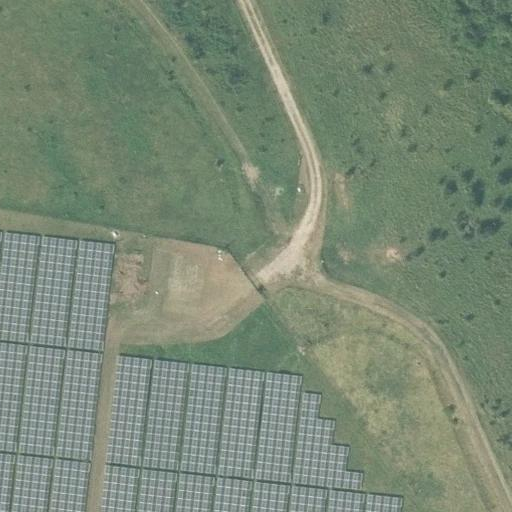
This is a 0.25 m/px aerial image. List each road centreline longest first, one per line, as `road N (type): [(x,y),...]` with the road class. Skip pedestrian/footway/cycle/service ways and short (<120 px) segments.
road 1 (track): [(503,511),(449,373),(401,320),(288,267),(304,246)]
road 2 (track): [(304,246),(124,0)]
road 3 (track): [(304,246),(314,203),(308,159),(246,0)]
